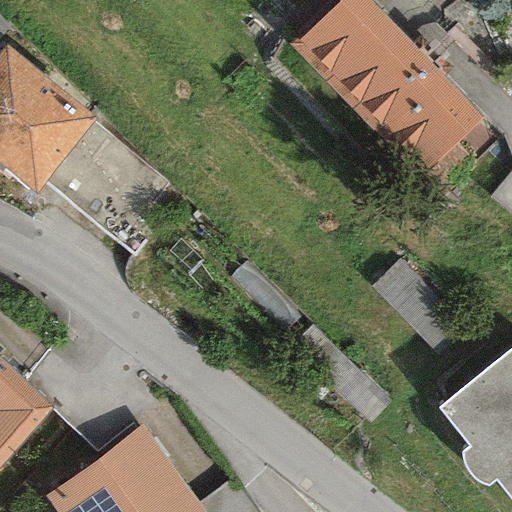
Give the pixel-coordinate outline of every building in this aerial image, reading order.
[(480,120),(357,0),(347,0),(292,55),(420,181),(480,120)] [(94,127),(4,57),(0,61),(0,182),(32,207),(94,127)] [(511,511),(511,349),(429,420),(506,511),(511,511)] [(0,474),(53,417),(0,368),(0,474)] [(186,511),(133,434),(27,505),(31,511),(186,511)]
